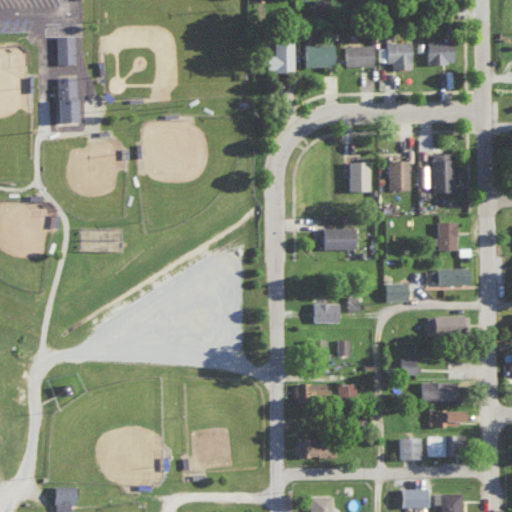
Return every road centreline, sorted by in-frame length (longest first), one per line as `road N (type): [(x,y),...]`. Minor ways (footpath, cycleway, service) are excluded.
road 1 (residential): [(287,511),(284,165),(293,145),(326,117),(494,110)]
road 2 (residential): [(504,511),(494,0)]
road 3 (residential): [(288,476),(503,471)]
